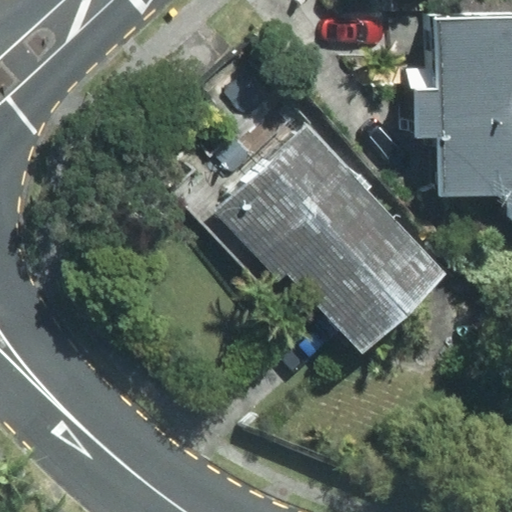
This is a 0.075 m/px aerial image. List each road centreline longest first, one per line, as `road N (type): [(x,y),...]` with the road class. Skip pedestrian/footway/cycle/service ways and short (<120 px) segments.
road 1 (tertiary): [(121,0),(0,142)]
road 2 (residential): [(0,330),(96,441)]
road 3 (residential): [(96,441),(0,355)]
road 4 (residential): [(96,441),(199,511)]
